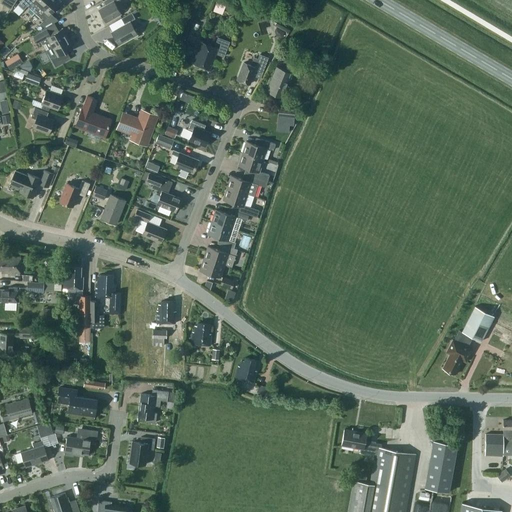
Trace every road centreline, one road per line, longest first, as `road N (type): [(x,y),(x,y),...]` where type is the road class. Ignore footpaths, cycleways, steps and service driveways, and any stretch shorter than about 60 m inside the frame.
road 1 (tertiary): [(511,399),(405,398),(344,387),(294,364),(172,276)]
road 2 (residential): [(172,276),(235,107),(227,94),(94,48)]
road 3 (tertiary): [(172,276),(0,223)]
road 4 (residential): [(118,413),(106,475),(0,500)]
road 5 (secondary): [(511,79),(377,0)]
